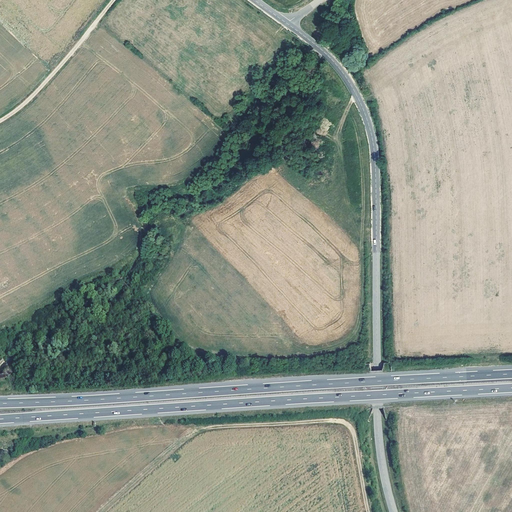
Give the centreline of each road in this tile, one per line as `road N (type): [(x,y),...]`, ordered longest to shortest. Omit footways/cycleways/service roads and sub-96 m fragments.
road 1 (tertiary): [(393,511),(377,426),(369,125),(340,66),(287,22)]
road 2 (motorway): [(0,420),(511,388)]
road 3 (motorway): [(511,375),(0,404)]
road 4 (track): [(368,511),(353,434),(341,420),(206,428),(101,511)]
road 5 (track): [(0,440),(132,425),(206,428)]
road 6 (track): [(113,0),(39,88),(0,120)]
